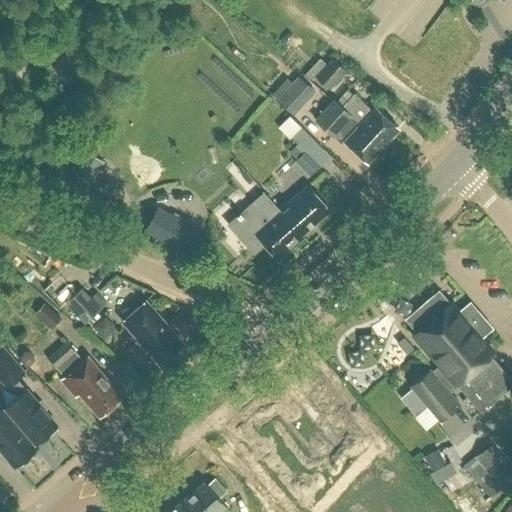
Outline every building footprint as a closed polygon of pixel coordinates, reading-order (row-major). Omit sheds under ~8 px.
[(342,0),(341,2),(355,13),(365,0),(342,0)] [(365,9),(359,17),(369,25),(376,17),(365,9)] [(359,17),(353,24),(363,32),(369,25),(359,17)] [(353,24),(347,32),(357,40),(363,32),(353,24)] [(347,71),(332,57),(325,63),(320,58),(305,75),(311,80),(314,76),(330,90),(347,71)] [(315,91),(298,75),(277,99),(294,115),(315,91)] [(353,93),(341,107),(382,145),(398,128),(374,106),(371,109),(353,93)] [(341,107),(333,99),(314,119),(332,135),(338,130),(346,137),(343,140),(367,162),(382,145),(341,107)] [(84,147),(70,169),(91,183),(104,162),(84,147)] [(312,150),(303,158),(314,170),(323,163),(312,150)] [(286,200),(277,207),(300,235),(300,234),(329,209),(307,184),(287,201),(286,200)] [(268,189),(229,224),(253,251),(263,243),(277,259),(302,236),(300,234),(300,235),(277,207),(268,189)] [(156,225),(182,250),(200,232),(175,207),(156,225)] [(90,297),(80,287),(65,301),(84,322),(105,303),(96,292),(90,297)] [(181,342),(145,300),(122,320),(158,362),(181,342)] [(62,318),(44,302),(35,313),(52,329),(62,318)] [(412,388),(401,398),(417,416),(428,407),(439,420),(459,403),(437,378),(445,371),(480,411),(511,383),(511,381),(489,354),(491,353),(479,338),(491,328),(469,302),(457,313),(449,303),(413,333),(440,365),(432,372),(430,369),(410,386),(412,388)] [(116,327),(105,315),(93,326),(103,338),(116,327)] [(73,350),(65,341),(47,357),(63,375),(59,379),(75,396),(78,393),(97,415),(121,394),(87,355),(85,356),(77,347),(73,350)] [(2,407),(36,446),(36,445),(34,442),(39,437),(42,440),(54,430),(51,427),(55,424),(26,389),(25,390),(15,377),(23,370),(0,343),(0,380),(4,386),(8,382),(19,395),(4,408),(3,406),(2,407)] [(300,379),(273,402),(291,423),(318,400),(300,379)] [(318,400),(291,423),(310,445),(337,421),(318,400)] [(273,402),(246,425),(265,447),(291,423),(273,402)] [(36,446),(2,407),(0,408),(0,448),(13,465),(17,461),(20,464),(32,454),(29,451),(36,446)] [(337,421),(310,445),(327,464),(354,441),(337,421)] [(291,423),(265,447),(283,468),(310,445),(291,423)] [(507,462),(493,444),(465,465),(480,484),(507,462)] [(310,445),(283,468),(300,488),(327,464),(310,445)] [(445,462),(438,448),(424,455),(432,469),(445,462)] [(398,476),(382,498),(401,511),(431,511),(436,505),(437,504),(437,503),(426,496),(398,476)] [(179,501),(188,511),(217,511),(225,506),(217,497),(225,491),(213,477),(206,484),(203,480),(179,501)] [(188,511),(179,501),(166,511),(188,511)]
